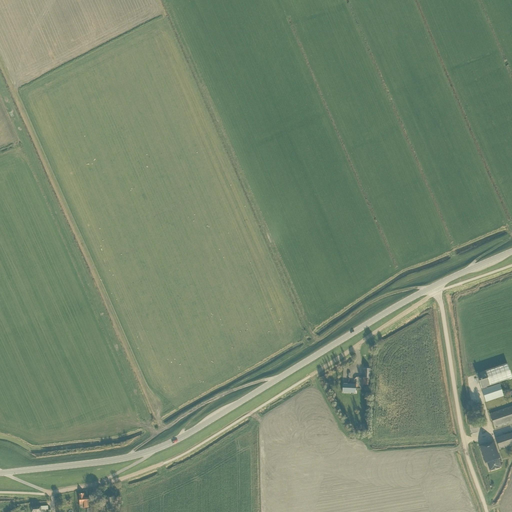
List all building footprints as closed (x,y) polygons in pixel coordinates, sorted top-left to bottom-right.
[(487,388),(486,387),(511,378),(507,364),(476,374),(482,390),(487,388)] [(356,384),(343,384),(342,393),(355,393),(356,384)] [(486,402),(503,396),(499,384),(487,388),(482,390),(486,402)] [(511,406),(489,414),(494,429),(511,422),(511,406)] [(511,432),(495,438),(499,450),(511,445),(511,432)] [(499,462),(502,461),(500,458),(499,458),(494,442),(480,447),(485,463),(486,463),(489,471),(501,467),(499,462)] [(84,494),(79,494),(79,504),(83,504),(83,506),(84,508),(89,507),(89,506),(88,497),(84,498),(84,494)] [(115,503),(115,496),(106,497),(107,504),(105,504),(106,510),(106,511),(110,511),(111,509),(114,509),(114,503),(115,503)]
